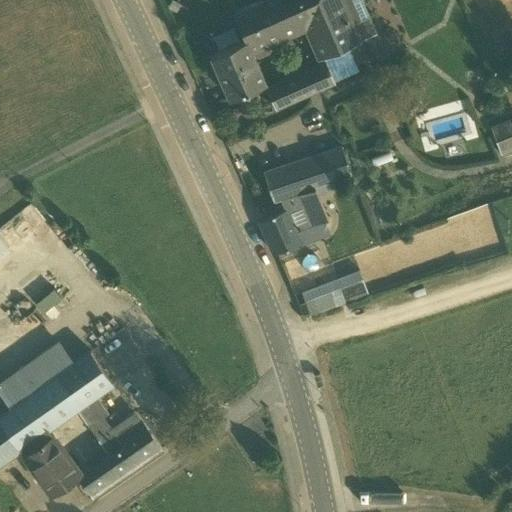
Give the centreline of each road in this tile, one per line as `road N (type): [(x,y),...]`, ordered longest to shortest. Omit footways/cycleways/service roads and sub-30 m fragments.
road 1 (tertiary): [(130,0),(293,376)]
road 2 (residential): [(98,511),(293,376)]
road 3 (tertiary): [(293,376),(324,511)]
